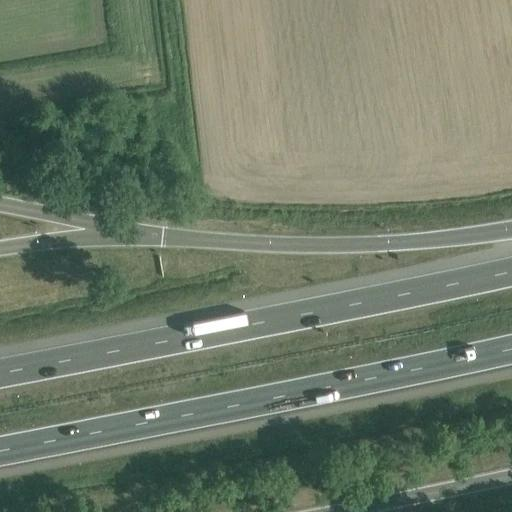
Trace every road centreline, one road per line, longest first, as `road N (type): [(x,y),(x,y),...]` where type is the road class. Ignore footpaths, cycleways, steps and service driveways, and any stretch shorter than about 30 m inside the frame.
road 1 (motorway): [(0,452),(511,350)]
road 2 (motorway): [(511,272),(0,372)]
road 3 (motorway): [(511,234),(298,248),(165,236)]
road 4 (motorway): [(330,511),(511,474)]
